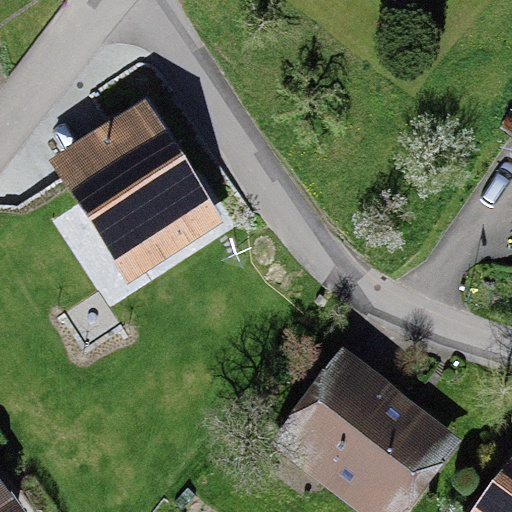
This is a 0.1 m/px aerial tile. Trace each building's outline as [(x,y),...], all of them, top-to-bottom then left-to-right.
[(387,0),(402,11),(409,0),(387,0)] [(222,230),(143,108),(48,170),(112,269),(101,276),(116,299),(222,230)] [(351,511),(412,511),(462,446),(343,357),(271,452),(351,511)] [(511,511),(511,466),(478,511),(511,511)] [(0,511),(22,511),(0,481),(0,511)]
